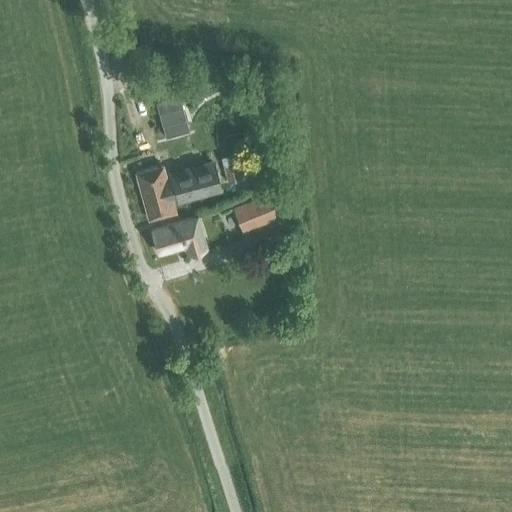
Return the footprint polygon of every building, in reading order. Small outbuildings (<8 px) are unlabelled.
[(148,93),(174,85),(169,68),(143,76),(148,93)] [(189,130),(179,95),(156,101),(165,137),(189,130)] [(162,163),(135,171),(148,220),(176,212),(173,201),(180,199),(180,200),(211,192),(218,190),(210,161),(172,171),(173,173),(166,175),(162,163)] [(241,178),(236,162),(224,165),(229,181),(241,178)] [(243,231),(278,218),(268,193),(233,207),(243,231)] [(206,247),(196,217),(152,230),(158,252),(186,244),(188,252),(206,247)]
